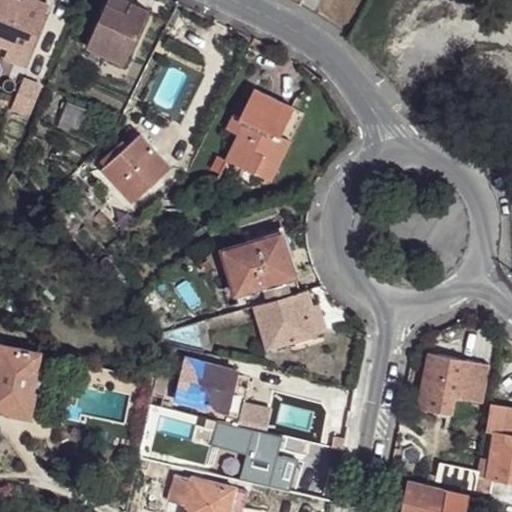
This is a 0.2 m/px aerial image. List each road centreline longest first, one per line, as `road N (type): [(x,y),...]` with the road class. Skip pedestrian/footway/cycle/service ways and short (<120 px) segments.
road 1 (residential): [(400,161),(345,67),(296,28),(235,0)]
road 2 (residential): [(355,511),(397,300)]
road 3 (residential): [(400,161),(364,180),(342,231),(358,275),(397,300)]
road 4 (residential): [(470,276),(483,253),(480,201),(456,173),(400,161)]
